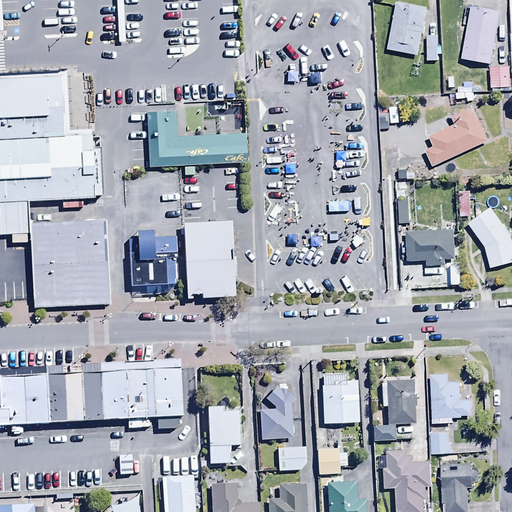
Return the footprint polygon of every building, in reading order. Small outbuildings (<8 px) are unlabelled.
[(424,0),(394,0),(386,42),(415,48),(424,0)] [(501,2),(492,0),(470,0),(460,49),(489,56),(501,2)] [(354,14),(334,15),(334,23),(331,24),(331,32),(351,31),(351,22),(354,22),(354,14)] [(436,26),(425,27),(426,52),(437,52),(436,26)] [(510,56),(489,57),(489,81),(510,80),(510,56)] [(0,84),(0,237),(23,236),(21,205),(112,200),(110,162),(91,163),(88,117),(70,118),(67,80),(0,84)] [(433,169),(487,142),(471,110),(451,120),(455,126),(428,140),(433,150),(425,154),(433,169)] [(187,116),(150,117),(151,171),(249,169),(248,141),(188,142),(187,116)] [(411,225),(411,200),(407,200),(407,193),(397,193),(397,201),(399,201),(399,225),(411,225)] [(471,218),(470,193),(461,193),(461,218),(471,218)] [(511,265),(511,241),(510,235),(491,210),(469,227),(486,249),(490,270),(511,265)] [(105,219),(27,223),(32,310),(110,305),(105,219)] [(228,222),(180,223),(181,297),(229,296),(228,222)] [(455,232),(405,233),(406,263),(427,262),(427,267),(446,266),(446,260),(455,260),(455,232)] [(138,240),(129,240),(132,290),(135,290),(135,297),(168,296),(168,287),(177,287),(174,237),(153,239),(153,233),(137,234),(138,240)] [(0,426),(180,418),(177,369),(0,378),(0,426)] [(448,374),(430,376),(434,426),(453,424),(453,420),(473,418),(472,402),(460,403),(459,384),(449,385),(448,374)] [(323,388),(321,388),(323,426),(358,424),(357,383),(345,383),(344,375),(322,376),(323,388)] [(373,443),(394,442),(394,427),(415,426),(414,409),(416,409),(415,397),(413,397),(412,381),(381,383),(382,409),(386,409),(387,427),(373,428),(373,443)] [(291,440),(290,405),(294,400),(284,391),(282,393),(276,388),(265,401),(275,409),(275,412),(259,413),(261,442),(291,440)] [(223,408),(207,409),(210,467),(231,466),(230,449),(241,448),(239,414),(223,415),(223,408)] [(449,434),(431,435),(431,456),(449,455),(449,434)] [(278,473),(299,472),(306,464),(305,450),(277,451),(278,473)] [(339,452),(317,452),(318,476),(338,476),(338,468),(346,468),(346,456),(339,456),(339,452)] [(382,490),(393,490),(393,511),(422,511),(422,501),(426,501),(426,489),(431,489),(431,463),(411,463),(411,458),(404,458),(404,453),(385,454),(385,471),(382,471),(382,490)] [(131,458),(118,459),(119,477),(132,477),(131,458)] [(473,465),(441,467),(443,511),(468,511),(467,489),(474,488),(474,483),(477,483),(477,471),(474,472),(473,465)] [(194,511),(192,479),(161,481),(163,511),(194,511)] [(355,483),(327,484),(327,511),(365,511),(365,501),(356,501),(355,483)] [(305,511),(305,486),(279,488),(279,502),(268,503),(268,511),(305,511)] [(259,511),(259,506),(241,506),(237,502),(236,487),(211,487),(211,511),(259,511)]
